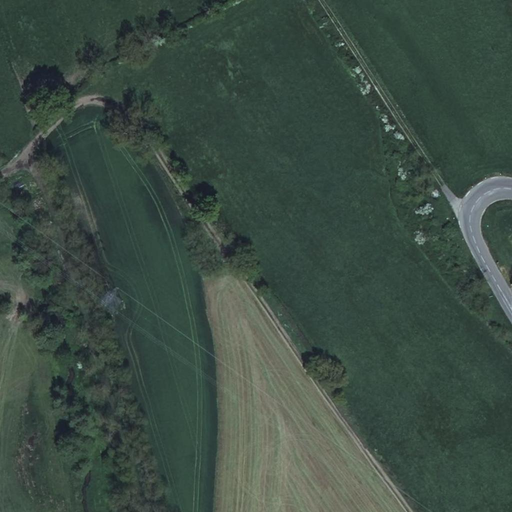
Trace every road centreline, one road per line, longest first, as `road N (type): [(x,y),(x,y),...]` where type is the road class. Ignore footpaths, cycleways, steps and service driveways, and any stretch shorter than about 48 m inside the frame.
road 1 (track): [(470,208),(454,203),(326,0)]
road 2 (tertiary): [(511,187),(481,192),(468,224),(511,309)]
